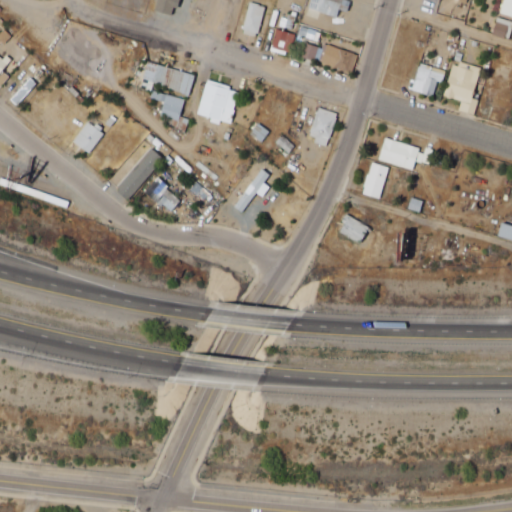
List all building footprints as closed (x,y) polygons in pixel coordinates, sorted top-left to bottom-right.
[(175,0),(155,0),(153,10),(169,15),(171,7),(174,8),(175,0)] [(338,9),(345,11),(348,1),(346,0),(309,0),(306,8),(335,18),(338,9)] [(511,0),(502,0),(499,14),(511,16),(511,0)] [(242,31),(258,34),(262,5),(246,2),(242,31)] [(490,34),(506,39),(511,21),(495,17),(490,34)] [(297,35),(312,39),(314,29),(299,25),(297,35)] [(0,31),(0,41),(2,44),(10,36),(3,29),(0,31)] [(269,51),(287,56),(293,34),(275,29),(269,51)] [(323,47),(303,44),(301,56),(321,59),(323,47)] [(319,63),(350,73),(356,54),(325,44),(319,63)] [(451,61),(442,96),(459,100),(457,110),(473,114),(477,98),(471,97),(478,68),(451,61)] [(193,74),(146,62),(139,87),(151,90),(152,84),(188,93),(193,74)] [(444,69),(417,64),(411,91),(433,95),(435,81),(442,82),(444,69)] [(237,89),(204,81),(196,115),(218,121),(218,120),(229,123),(237,89)] [(183,99),(151,90),(149,98),(163,102),(158,115),(177,121),(183,99)] [(326,144),(336,113),(316,107),(307,138),(326,144)] [(71,142),(88,154),(102,133),(86,121),(71,142)] [(249,134),(260,142),(268,130),(256,123),(249,134)] [(412,169),(414,161),(426,164),(429,153),(418,150),(419,147),(383,138),(377,160),(412,169)] [(163,159),(150,148),(115,187),(128,198),(163,159)] [(388,167),(370,161),(360,194),(378,199),(388,167)] [(268,187),(262,182),(268,174),(261,169),(232,206),(240,212),(255,192),(261,196),(268,187)] [(337,231),(359,243),(368,227),(345,215),(337,231)] [(496,236),(511,240),(511,225),(500,222),(496,236)]
